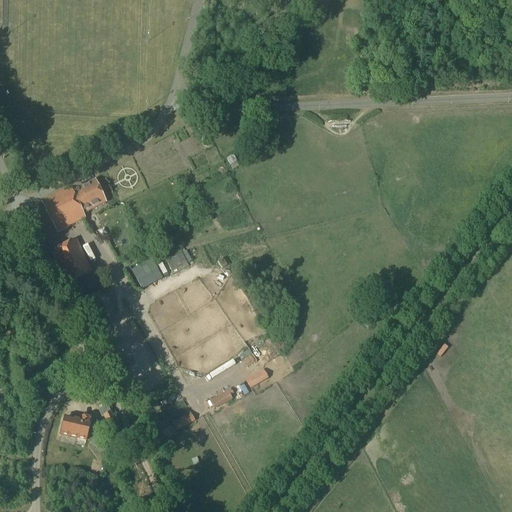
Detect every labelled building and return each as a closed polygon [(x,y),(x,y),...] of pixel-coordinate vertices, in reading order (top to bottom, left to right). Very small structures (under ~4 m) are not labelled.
[(85,220),(84,215),(106,204),(94,181),(72,193),(64,190),(40,202),(57,234),(85,220)] [(75,240),(50,253),(66,286),(92,273),(75,240)] [(223,260),(217,264),(222,271),(227,267),(223,260)] [(229,314),(235,310),(230,300),(223,303),(229,314)] [(239,351),(243,365),(254,361),(250,348),(239,351)] [(203,361),(210,357),(216,366),(224,361),(218,351),(212,355),(208,349),(199,355),(203,361)] [(268,380),(262,370),(245,381),(250,390),(268,380)] [(214,411),(232,401),(227,391),(209,402),(214,411)] [(101,418),(102,417),(103,417),(111,434),(121,429),(112,412),(111,413),(107,406),(97,410),(101,418)] [(194,422),(189,413),(171,424),(177,433),(194,422)] [(76,437),(80,438),(79,441),(83,442),(84,439),(86,440),(89,427),(90,420),(83,418),(81,425),(64,421),(61,434),(63,434),(63,437),(67,438),(67,435),(71,436),(71,439),(75,440),(76,437)] [(101,453),(106,445),(95,437),(90,444),(101,453)]
